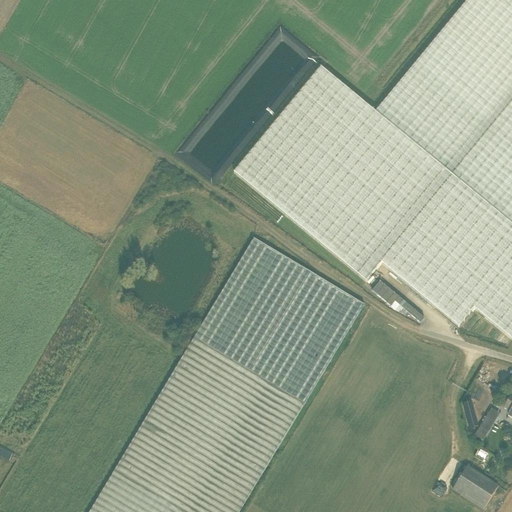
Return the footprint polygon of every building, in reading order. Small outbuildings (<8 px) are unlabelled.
[(511,0),(468,0),(375,112),(511,225),(511,0)] [(511,340),(511,225),(375,112),(321,68),(234,174),(366,283),(381,264),(458,328),(474,309),(511,340)] [(254,240),(90,511),(239,511),(364,306),(254,240)] [(380,282),(372,292),(391,307),(395,303),(399,306),(403,301),(380,282)] [(424,319),(406,303),(402,308),(420,324),(424,319)] [(494,423),(500,414),(491,409),(486,418),(494,423)] [(498,487),(468,468),(467,467),(452,490),(484,510),(498,487)]
